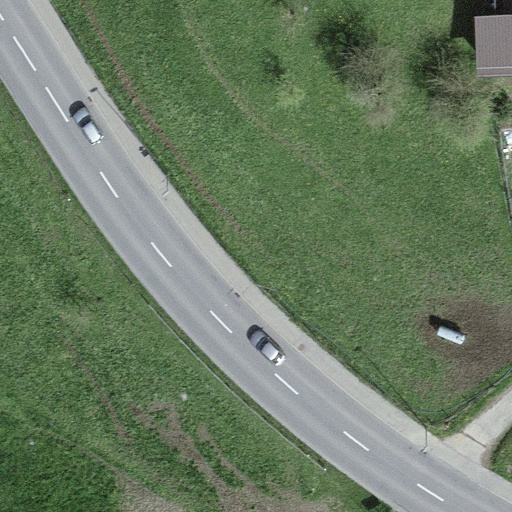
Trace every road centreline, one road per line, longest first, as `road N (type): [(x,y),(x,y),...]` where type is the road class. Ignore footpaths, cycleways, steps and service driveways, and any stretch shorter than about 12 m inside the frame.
road 1 (secondary): [(0,17),(94,164),(219,321),(324,417),(421,489)]
road 2 (residential): [(511,404),(421,489)]
